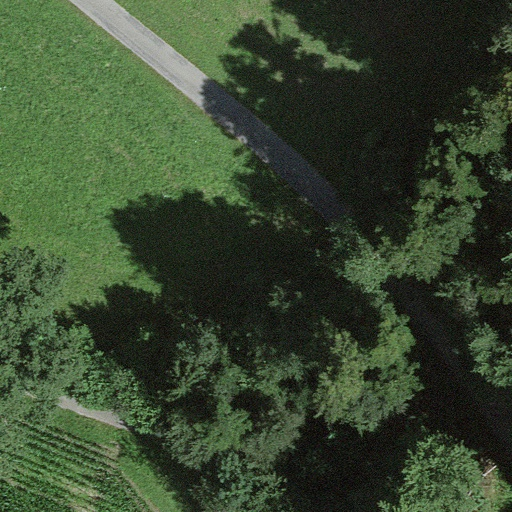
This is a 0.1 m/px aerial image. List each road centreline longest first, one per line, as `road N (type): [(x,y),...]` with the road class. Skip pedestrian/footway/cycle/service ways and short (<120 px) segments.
road 1 (track): [(94,0),(328,212),(511,486)]
road 2 (track): [(208,448),(0,377)]
